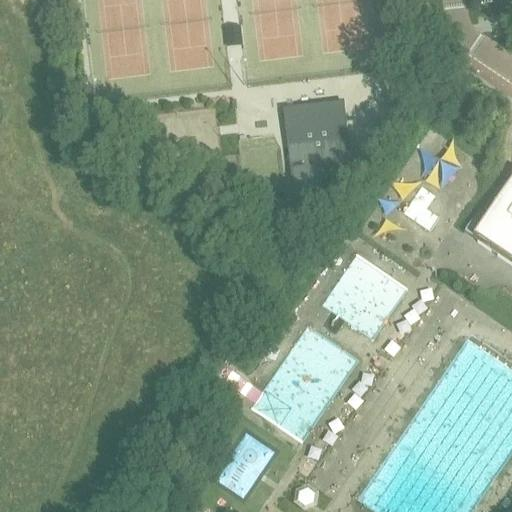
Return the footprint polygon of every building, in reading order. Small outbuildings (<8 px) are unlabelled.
[(322,204),(319,179),(352,175),(346,125),(285,133),(287,146),(294,208),(322,204)] [(150,175),(141,188),(159,200),(167,187),(150,175)] [(435,229),(442,217),(434,212),(443,197),(429,188),(412,214),(435,229)] [(511,190),(476,244),(511,267),(511,190)] [(242,198),(241,191),(226,192),(226,200),(242,198)] [(251,210),(277,208),(276,196),(250,199),(251,210)]
